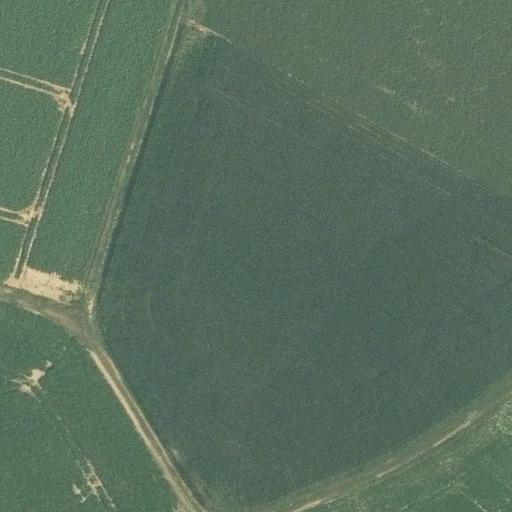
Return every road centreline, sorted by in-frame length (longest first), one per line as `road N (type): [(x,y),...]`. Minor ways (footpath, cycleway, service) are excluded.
road 1 (track): [(196,511),(79,326),(181,0)]
road 2 (track): [(511,381),(415,452),(282,511)]
